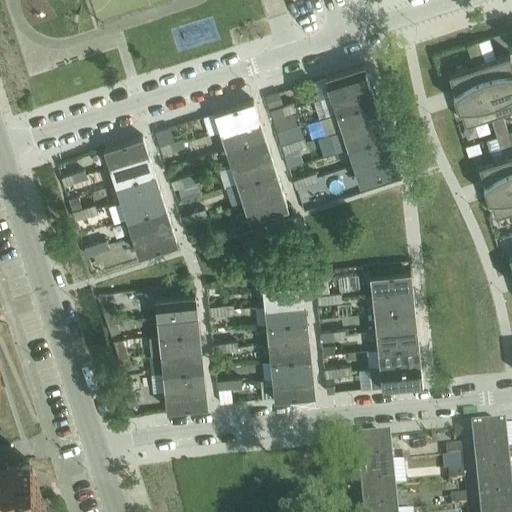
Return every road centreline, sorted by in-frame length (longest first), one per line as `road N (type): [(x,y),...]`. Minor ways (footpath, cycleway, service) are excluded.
road 1 (residential): [(1,149),(453,0)]
road 2 (residential): [(98,450),(172,431),(511,394)]
road 3 (residential): [(98,450),(1,149)]
